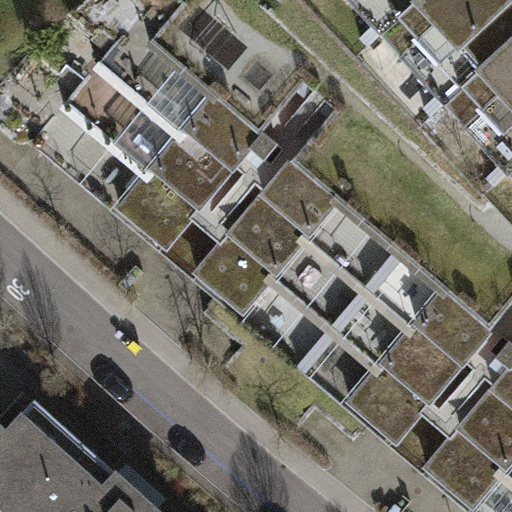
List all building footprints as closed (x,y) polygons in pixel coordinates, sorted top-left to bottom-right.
[(228,0),(175,0),(146,36),(256,129),(308,68),(228,0)] [(423,0),(347,0),(382,38),(423,0)] [(511,46),(511,0),(423,0),(382,38),(446,107),(511,46)] [(146,36),(93,97),(204,190),(256,129),(146,36)] [(511,173),(511,46),(446,107),(509,176),(511,173)] [(93,97),(41,158),(152,252),(204,190),(93,97)] [(349,110),(297,171),(392,252),(445,191),(349,110)] [(297,171),(244,232),(340,313),(392,252),(297,171)] [(511,247),(445,191),(392,252),(488,333),(511,304),(511,247)] [(244,232),(192,294),(288,374),(340,313),(244,232)] [(392,252),(340,313),(436,394),(488,333),(392,252)] [(340,313),(288,374),(383,455),(436,394),(340,313)] [(511,362),(493,385),(511,402),(511,362)] [(511,402),(493,385),(458,426),(511,471),(511,402)] [(160,511),(34,403),(0,441),(0,511),(160,511)] [(511,511),(511,471),(458,426),(420,467),(472,511),(511,511)]
